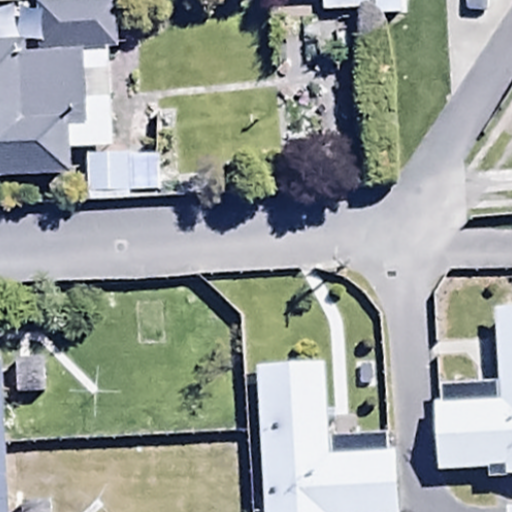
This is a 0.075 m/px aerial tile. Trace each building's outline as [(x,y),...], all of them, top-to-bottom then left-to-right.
[(40,9),(39,51),(111,53),(112,10),(40,9)] [(22,51),(0,51),(0,182),(68,180),(67,157),(107,155),(103,55),(23,59),(22,51)] [(156,160),(84,163),(85,201),(158,198),(156,160)] [(511,305),(494,306),(499,396),(433,400),(436,472),(511,468),(511,305)] [(323,368),(254,370),(259,511),(394,511),(392,454),(385,455),(385,441),(326,443),(323,368)]
